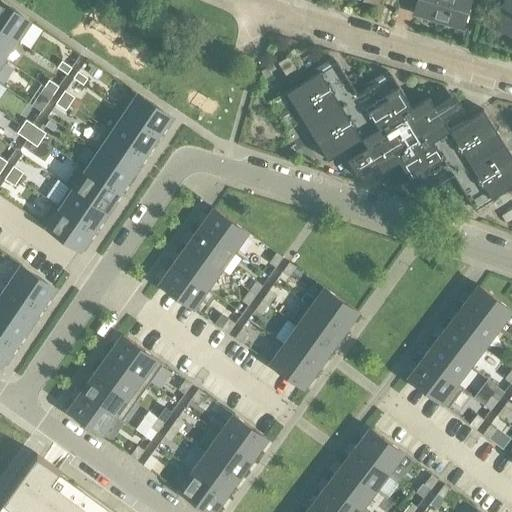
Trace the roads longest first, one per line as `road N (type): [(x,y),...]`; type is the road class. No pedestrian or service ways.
road 1 (residential): [(22,405),(168,182),(201,161),(511,262)]
road 2 (residential): [(511,82),(247,0)]
road 3 (residential): [(174,511),(22,405)]
